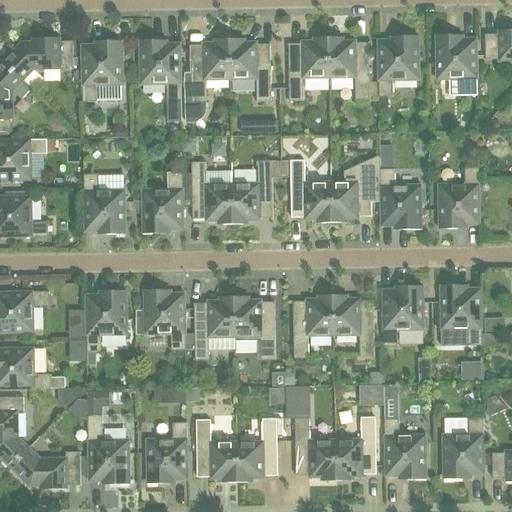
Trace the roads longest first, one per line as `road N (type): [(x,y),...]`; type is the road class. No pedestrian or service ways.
road 1 (unclassified): [(0,267),(511,259)]
road 2 (unclassified): [(0,6),(357,0)]
